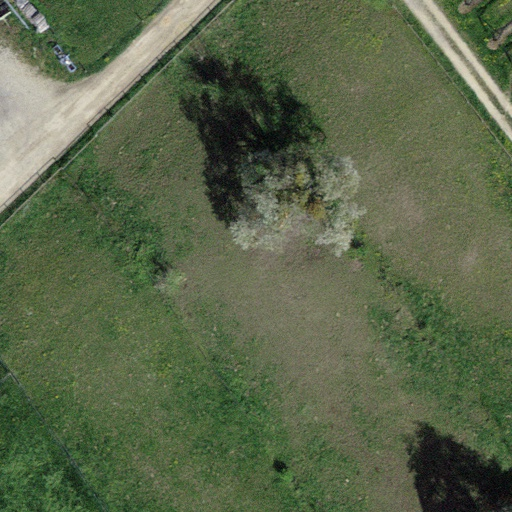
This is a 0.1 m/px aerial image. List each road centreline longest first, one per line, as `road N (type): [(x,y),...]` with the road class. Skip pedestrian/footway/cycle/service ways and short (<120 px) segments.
road 1 (track): [(0,189),(197,0)]
road 2 (track): [(419,0),(511,122)]
